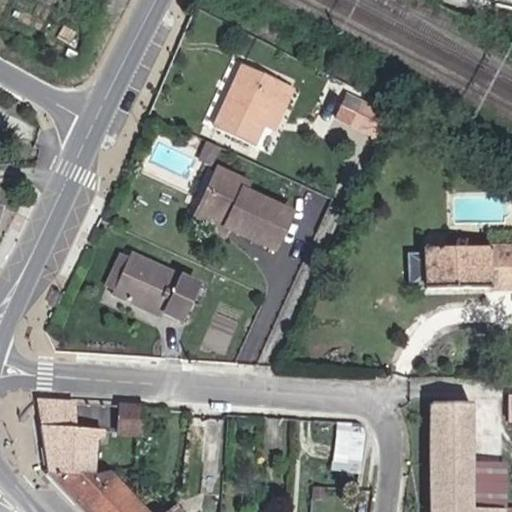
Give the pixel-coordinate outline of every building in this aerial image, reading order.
[(287,89),(248,72),(220,133),(252,148),(271,106),(280,107),(287,89)] [(245,198),(247,194),(219,180),(203,215),(231,228),(228,236),(276,258),(292,220),(245,198)] [(231,228),(203,215),(200,223),(228,236),(231,228)] [(511,257),(431,258),(431,268),(432,300),(439,300),(511,300),(511,257)] [(199,290),(132,260),(114,304),(162,326),(165,320),(184,328),(199,290)] [(413,268),(413,301),(432,300),(431,268),(413,268)] [(62,320),(71,301),(61,297),(54,315),(62,320)] [(47,436),(79,436),(80,411),(45,408),(45,425),(47,436)] [(480,511),(481,411),(442,411),(443,511),(480,511)] [(146,445),(149,415),(123,414),(124,443),(146,445)] [(367,424),(337,422),(333,469),(363,472),(367,424)] [(49,476),(98,475),(98,439),(79,436),(47,436),(49,476)] [(148,511),(119,475),(98,475),(49,476),(70,500),(80,511),(148,511)]
